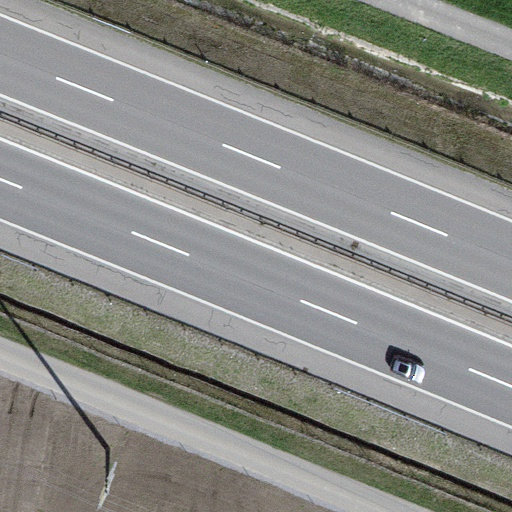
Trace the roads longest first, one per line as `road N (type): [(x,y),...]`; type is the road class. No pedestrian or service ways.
road 1 (motorway): [(0,183),(511,389)]
road 2 (motorway): [(511,260),(0,54)]
road 3 (track): [(377,511),(0,357)]
road 4 (track): [(398,0),(511,42)]
